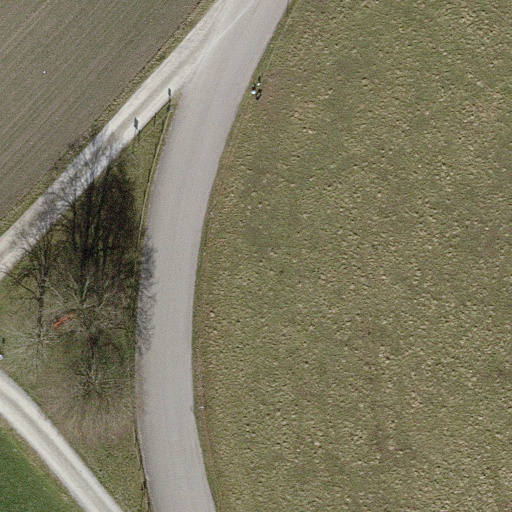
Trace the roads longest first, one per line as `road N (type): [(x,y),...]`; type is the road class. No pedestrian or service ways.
road 1 (residential): [(253,0),(192,157),(169,302),(164,449),(178,511)]
road 2 (track): [(246,11),(0,271)]
road 3 (track): [(0,403),(105,511)]
